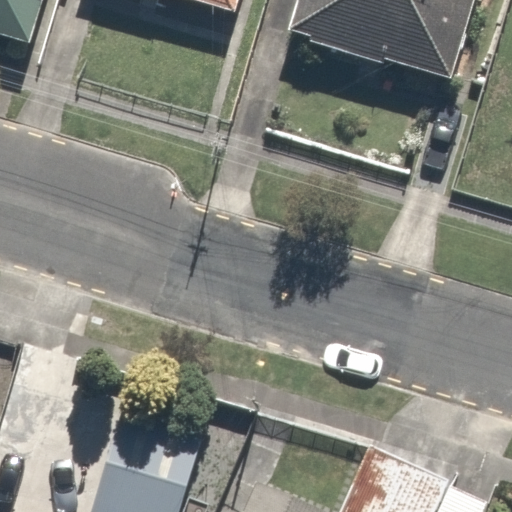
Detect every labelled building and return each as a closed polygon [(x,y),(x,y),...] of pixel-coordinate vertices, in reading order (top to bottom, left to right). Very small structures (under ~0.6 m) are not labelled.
[(0,0),(0,40),(33,47),(43,0),(0,0)] [(243,0),(121,0),(236,29),(243,0)] [(477,0),(297,0),(285,44),(449,94),(477,0)] [(119,417),(90,511),(194,511),(214,446),(119,417)] [(485,511),(491,501),(369,449),(341,511),(485,511)]
